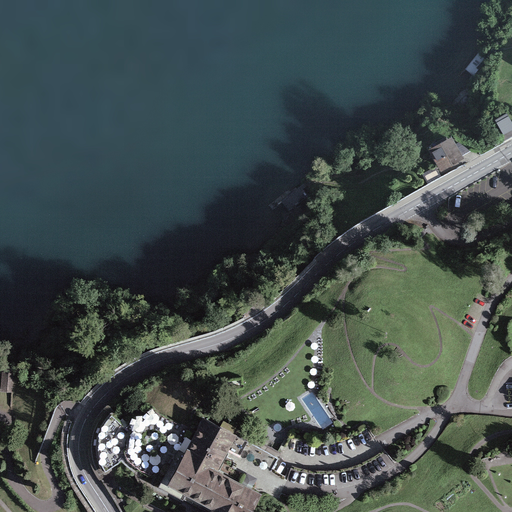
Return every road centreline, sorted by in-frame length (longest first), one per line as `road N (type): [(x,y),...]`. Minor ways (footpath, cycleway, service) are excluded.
road 1 (primary): [(108,511),(78,455),(82,426),(106,392),(140,369),(253,327),(336,249),(511,151)]
road 2 (track): [(87,416),(57,416),(44,446),(57,496),(48,505),(13,481),(3,414)]
road 3 (residential): [(511,277),(489,308),(456,404)]
